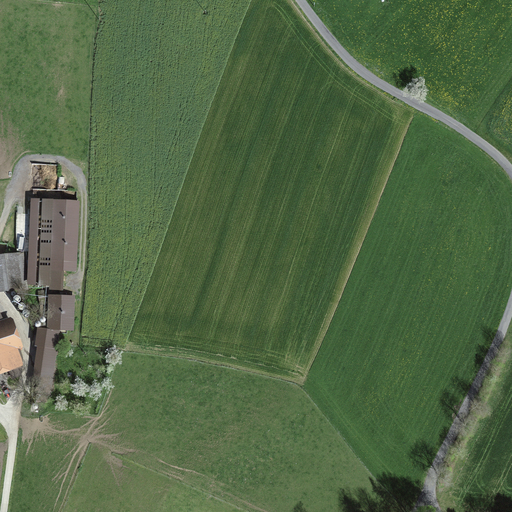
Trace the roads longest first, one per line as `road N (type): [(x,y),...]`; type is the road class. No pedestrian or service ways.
road 1 (unclassified): [(511,171),(481,143),(358,68),(299,0)]
road 2 (track): [(3,301),(26,334),(28,363),(2,511)]
road 3 (unclassified): [(426,492),(511,302)]
road 4 (track): [(0,229),(18,192),(79,191),(75,287)]
